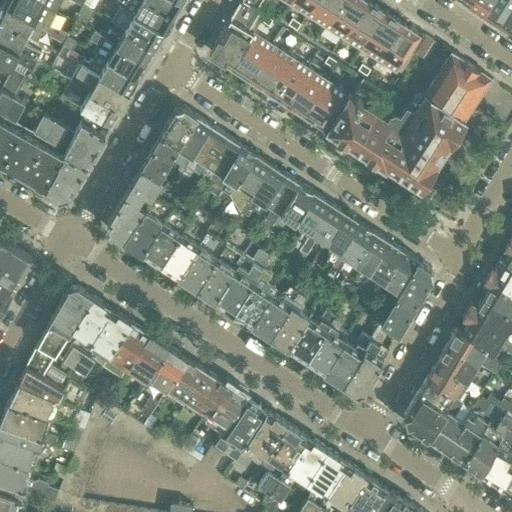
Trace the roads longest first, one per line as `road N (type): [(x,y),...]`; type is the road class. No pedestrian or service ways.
road 1 (residential): [(366,430),(69,241)]
road 2 (residential): [(460,257),(172,66)]
road 3 (residential): [(172,66),(69,241)]
road 4 (residential): [(366,430),(460,257)]
road 5 (residential): [(0,363),(69,241)]
